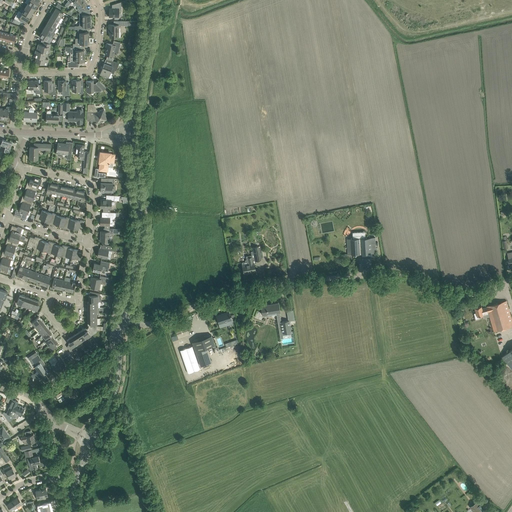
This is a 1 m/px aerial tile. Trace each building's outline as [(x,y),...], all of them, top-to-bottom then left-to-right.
[(26,0),(25,2),(27,4),(35,8),(38,3),(32,0),(26,0)] [(87,4),(84,0),(81,0),(76,5),(78,7),(77,8),(77,10),(79,13),(82,11),(81,9),(87,4)] [(121,12),(121,2),(112,5),(112,8),(110,8),(110,11),(109,11),(109,17),(119,17),(119,12),(121,12)] [(32,13),(35,8),(27,4),(24,8),(32,13)] [(32,13),(24,8),(22,13),(29,17),(32,13)] [(60,17),(63,12),(56,8),(53,13),(60,17)] [(82,11),(79,13),(80,15),(79,21),(82,21),(91,21),(91,15),(88,15),(88,10),(87,10),(88,9),(82,11)] [(29,17),(22,13),(18,11),(12,22),(19,25),(23,21),(26,23),(29,17)] [(58,22),(60,17),(53,13),(50,18),(58,22)] [(58,22),(50,18),(47,22),(55,27),(58,22)] [(78,26),(75,26),(75,29),(78,29),(80,29),(86,29),(86,26),(91,26),(91,21),(82,21),(79,21),(79,24),(78,26)] [(57,28),(55,27),(47,22),(45,27),(54,33),(57,28)] [(118,25),(114,25),(109,25),(109,30),(110,30),(109,37),(118,37),(118,25)] [(55,33),(54,33),(45,27),(42,32),(49,36),(50,36),(52,38),(55,33)] [(80,32),(80,29),(78,29),(78,32),(79,32),(80,38),(89,38),(89,32),(80,32)] [(52,38),(50,36),(49,36),(42,32),(39,36),(47,41),(49,42),(50,41),(52,38)] [(89,38),(80,38),(75,38),(75,43),(73,43),(73,47),(79,47),(84,47),(84,44),(89,44),(89,38)] [(106,50),(105,54),(112,56),(113,52),(114,52),(118,53),(119,46),(120,43),(113,41),(113,45),(107,43),(106,47),(107,48),(106,50)] [(35,49),(35,53),(46,56),(46,53),(48,53),(51,44),(44,42),(43,45),(38,44),(36,50),(35,49)] [(79,50),(79,47),(73,47),(65,47),(65,52),(70,52),(70,56),(84,56),(84,50),(79,50)] [(45,58),(46,56),(35,53),(34,56),(36,56),(36,58),(35,58),(34,61),(36,62),(35,67),(39,67),(40,63),(47,65),(48,59),(45,58)] [(84,62),(84,56),(70,56),(70,62),(68,62),(68,67),(79,67),(79,63),(80,63),(80,62),(84,62)] [(104,63),(100,74),(105,76),(106,75),(109,76),(110,72),(114,74),(115,68),(117,69),(119,63),(112,60),(110,65),(104,63)] [(66,80),(58,80),(58,90),(62,90),(62,95),(69,95),(69,85),(66,85),(66,80)] [(72,91),(77,91),(77,94),(83,94),(83,87),(80,87),(80,80),(72,80),(72,91)] [(86,90),(85,90),(86,91),(86,92),(87,92),(89,93),(91,92),(94,92),(94,91),(101,91),(102,90),(103,90),(106,88),(100,82),(99,80),(98,81),(97,82),(96,83),(95,84),(94,84),(94,80),(86,80),(86,90)] [(38,81),(28,81),(28,89),(34,89),(34,91),(35,91),(35,93),(41,93),(41,85),(38,85),(38,81)] [(52,81),(44,81),(44,91),(49,91),(49,94),(55,94),(55,88),(52,88),(52,81)] [(88,105),(87,112),(87,120),(99,120),(99,122),(106,119),(105,116),(106,115),(104,109),(100,110),(100,112),(97,113),(97,112),(98,111),(94,106),(94,104),(89,104),(88,104),(88,105)] [(6,109),(2,108),(0,118),(7,119),(8,111),(10,111),(11,106),(7,106),(6,107),(6,109)] [(29,109),(29,112),(24,112),(23,121),(37,122),(37,112),(34,112),(34,109),(33,108),(31,108),(29,109)] [(68,111),(68,120),(75,121),(75,120),(77,120),(77,123),(82,123),(82,121),(83,112),(82,112),(82,110),(77,110),(77,112),(68,111)] [(46,113),(46,122),(58,122),(58,114),(46,113)] [(0,146),(1,146),(1,144),(5,146),(4,151),(9,152),(12,143),(2,139),(2,140),(0,139),(0,146)] [(72,151),(72,147),(73,143),(69,142),(68,144),(66,144),(58,143),(57,149),(56,149),(56,151),(57,151),(56,153),(58,153),(57,154),(58,155),(59,156),(61,156),(62,156),(62,155),(62,154),(67,154),(67,159),(71,159),(72,151)] [(39,154),(39,150),(50,150),(50,144),(43,144),(44,144),(44,145),(40,145),(40,144),(34,143),(34,146),(30,146),(30,151),(31,151),(31,153),(30,153),(30,158),(37,159),(37,154),(39,154)] [(72,147),(72,151),(75,151),(75,154),(80,155),(79,159),(84,160),(83,168),(84,168),(83,171),(83,173),(87,174),(89,151),(86,151),(85,152),(83,151),(84,145),(76,144),(76,148),(72,147)] [(101,152),(99,162),(100,162),(99,170),(104,170),(104,167),(107,168),(108,166),(112,167),(113,162),(114,155),(110,154),(110,153),(101,152)] [(27,182),(25,187),(31,189),(32,186),(37,188),(37,187),(39,183),(40,183),(42,180),(34,177),(33,180),(30,179),(29,183),(27,182)] [(101,182),(100,191),(112,192),(115,192),(115,191),(116,187),(115,186),(113,186),(113,183),(114,183),(114,178),(105,178),(105,182),(101,182)] [(38,188),(37,187),(37,188),(32,186),(31,189),(25,187),(25,189),(26,190),(25,193),(34,196),(36,197),(38,192),(36,191),(38,188)] [(32,201),(34,196),(25,193),(24,196),(23,196),(21,201),(26,203),(27,199),(32,201)] [(111,200),(112,200),(119,200),(119,195),(114,195),(106,195),(106,199),(103,199),(103,200),(102,201),(101,201),(101,206),(102,208),(111,208),(111,207),(112,206),(112,205),(111,204),(111,200)] [(33,201),(32,201),(27,199),(26,203),(21,201),(20,203),(22,203),(20,207),(29,210),(31,205),(32,205),(33,201)] [(27,215),(29,210),(20,207),(19,210),(16,209),(14,215),(20,217),(21,216),(21,217),(27,220),(28,215),(27,215)] [(44,220),(47,212),(42,210),(40,214),(37,213),(35,219),(40,221),(41,219),(44,220)] [(51,224),(54,213),(52,213),(52,214),(47,212),(44,220),(47,221),(47,223),(51,224)] [(122,213),(116,212),(102,212),(102,219),(100,219),(100,225),(112,225),(113,224),(113,221),(112,219),(116,216),(122,216),(122,213)] [(58,225),(61,216),(56,215),(56,214),(54,213),(51,224),(55,226),(55,224),(58,225)] [(65,228),(68,217),(66,217),(66,218),(61,216),(58,225),(62,226),(61,227),(65,228)] [(74,229),(76,220),(70,219),(70,218),(68,217),(65,228),(69,229),(70,228),(74,229)] [(80,221),(76,220),(74,229),(79,229),(79,227),(83,228),(84,220),(80,220),(80,221)] [(22,235),(24,229),(18,226),(18,227),(12,225),(10,231),(12,231),(10,235),(27,241),(28,238),(25,237),(25,236),(22,235)] [(119,229),(113,228),(103,228),(103,231),(101,231),(100,241),(109,242),(109,233),(113,233),(119,233),(119,229)] [(375,237),(366,238),(365,231),(353,232),(353,238),(347,239),(348,254),(362,254),(363,265),(371,264),(371,257),(372,256),(372,253),(376,253),(375,237)] [(27,241),(10,235),(9,238),(8,237),(7,239),(12,241),(11,244),(16,246),(17,247),(18,243),(17,243),(18,240),(26,243),(27,241)] [(35,248),(39,237),(35,236),(35,238),(30,236),(27,245),(33,247),(33,248),(35,248)] [(42,250),(45,241),(42,240),(42,239),(39,237),(35,248),(37,249),(37,248),(42,250)] [(12,241),(7,239),(5,244),(7,245),(6,248),(14,251),(16,252),(17,249),(15,248),(16,246),(11,244),(12,241)] [(49,253),(52,242),(49,241),(48,242),(45,241),(42,250),(47,251),(47,252),(49,253)] [(56,254),(59,245),(55,245),(56,243),(52,242),(49,253),(51,254),(51,253),(56,254)] [(99,248),(97,256),(110,259),(111,251),(116,251),(116,249),(118,250),(119,246),(101,244),(100,248),(99,248)] [(63,257),(66,246),(62,245),(62,246),(59,245),(56,254),(61,255),(61,256),(63,257)] [(70,257),(72,249),(69,248),(70,246),(66,246),(63,257),(66,257),(70,257)] [(253,247),(254,256),(251,257),(252,257),(247,258),(247,261),(246,261),(246,263),(242,263),(244,273),(255,271),(254,263),(256,263),(255,260),(261,259),(258,246),(253,247)] [(13,254),(14,251),(6,248),(4,251),(3,251),(2,253),(8,255),(6,258),(11,260),(12,260),(12,259),(14,260),(15,256),(14,254),(13,254)] [(78,250),(72,249),(70,257),(75,258),(75,259),(80,260),(81,253),(78,252),(78,250)] [(12,260),(11,260),(6,258),(8,255),(2,253),(0,258),(2,258),(1,262),(9,265),(12,266),(14,260),(12,259),(12,260)] [(94,263),(92,271),(101,273),(101,270),(108,271),(110,262),(101,261),(100,264),(94,263)] [(7,270),(9,265),(1,262),(0,263),(0,267),(1,268),(0,271),(7,274),(8,270),(7,270)] [(22,277),(25,268),(20,266),(16,276),(18,277),(19,276),(22,277)] [(27,280),(30,270),(25,268),(22,277),(25,278),(25,279),(27,280)] [(32,281),(35,272),(30,270),(27,280),(29,280),(29,279),(32,281)] [(37,283),(40,274),(35,272),(32,281),(35,282),(35,283),(37,283)] [(42,284),(45,275),(40,274),(37,283),(39,284),(39,283),(42,284)] [(50,277),(45,275),(42,284),(45,285),(45,286),(47,287),(50,277)] [(91,277),(90,281),(92,281),(90,287),(99,289),(100,283),(101,281),(107,283),(110,283),(111,278),(108,277),(100,276),(99,279),(91,277)] [(100,296),(100,293),(90,291),(90,295),(89,295),(89,301),(97,301),(98,301),(101,301),(101,296),(100,296)] [(22,305),(25,296),(21,295),(21,296),(19,295),(16,303),(22,305)] [(32,308),(35,300),(32,298),(31,299),(30,299),(27,307),(32,308)] [(40,306),(39,306),(40,302),(38,302),(39,301),(35,300),(32,308),(37,310),(38,308),(39,309),(40,306)] [(511,319),(506,300),(496,304),(487,306),(487,307),(482,308),(482,306),(475,308),(477,312),(474,313),(476,319),(482,317),(482,316),(484,316),(485,318),(490,316),(494,331),(511,326),(511,319)] [(280,316),(278,303),(261,305),(262,315),(267,314),(267,315),(272,315),(271,313),(276,313),(277,317),(280,316)] [(225,324),(232,321),(229,312),(222,314),(222,315),(217,317),(220,327),(225,325),(225,324)] [(35,327),(43,321),(40,318),(39,319),(38,317),(31,322),(35,327)] [(39,331),(45,325),(44,324),(45,324),(43,321),(35,327),(39,331)] [(282,333),(291,331),(289,321),(281,322),(282,333)] [(88,327),(87,328),(91,335),(96,331),(96,324),(89,324),(89,326),(88,327)] [(42,335),(50,329),(47,326),(46,327),(45,325),(39,331),(42,335)] [(84,328),(81,330),(86,338),(90,336),(91,335),(87,328),(86,328),(84,329),(84,328)] [(51,332),(52,332),(50,329),(42,335),(46,340),(52,335),(53,334),(51,332)] [(86,338),(81,330),(78,332),(78,333),(77,334),(81,341),(86,338)] [(81,341),(77,334),(75,335),(75,334),(72,336),(78,346),(82,344),(81,341)] [(55,339),(54,338),(55,337),(52,335),(46,340),(45,340),(48,345),(55,339)] [(192,342),(196,351),(200,364),(211,360),(206,348),(215,345),(211,335),(192,342)] [(78,346),(72,336),(69,338),(69,339),(67,340),(71,347),(68,349),(73,355),(75,353),(73,350),(78,346)] [(52,349),(58,344),(57,342),(58,341),(56,339),(55,339),(48,345),(52,349)] [(200,369),(192,346),(180,350),(188,373),(200,369)] [(511,348),(502,357),(511,368),(511,348)] [(42,366),(45,364),(41,358),(38,354),(32,358),(35,362),(33,364),(38,371),(31,375),(33,378),(32,378),(33,379),(34,379),(35,380),(47,372),(42,366)] [(67,366),(59,354),(55,356),(55,357),(50,361),(52,364),(51,365),(56,372),(62,367),(63,369),(67,366)] [(65,392),(62,388),(61,387),(53,392),(56,397),(57,399),(59,402),(65,399),(62,396),(62,394),(65,392)] [(75,390),(69,393),(73,399),(76,397),(75,396),(78,395),(77,393),(75,390)] [(4,412),(3,413),(9,421),(15,417),(17,418),(18,415),(21,416),(24,408),(17,405),(18,402),(12,399),(6,413),(4,412)] [(0,428),(0,437),(3,441),(10,436),(3,427),(0,428)] [(26,436),(21,437),(22,441),(24,440),(25,444),(35,442),(33,434),(31,434),(30,430),(25,432),(26,436)] [(0,447),(0,453),(6,462),(10,459),(1,446),(0,447)] [(40,462),(38,456),(30,457),(32,464),(29,465),(30,470),(37,468),(36,463),(40,462)] [(321,510),(332,505),(313,467),(302,473),(309,486),(321,510)] [(2,469),(5,476),(8,474),(10,478),(16,474),(12,468),(6,470),(5,468),(2,469)] [(42,489),(36,491),(38,500),(43,499),(42,497),(48,495),(46,488),(43,489),(42,489)] [(22,502),(18,496),(13,500),(17,507),(21,505),(20,504),(22,502)] [(17,507),(13,500),(7,504),(11,510),(13,508),(14,510),(17,507)] [(486,511),(485,510),(478,500),(470,507),(473,511),(486,511)] [(51,510),(49,503),(43,505),(44,511),(51,510)]
